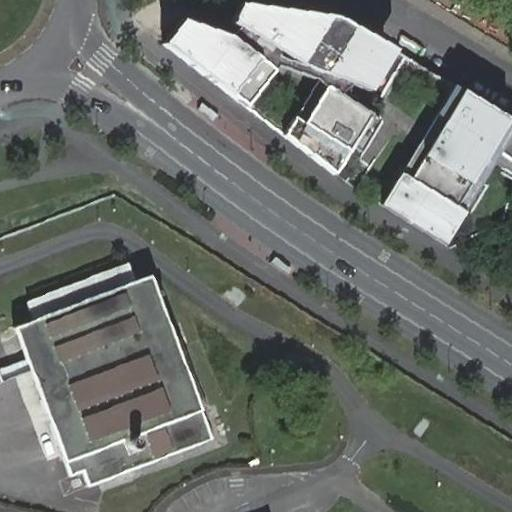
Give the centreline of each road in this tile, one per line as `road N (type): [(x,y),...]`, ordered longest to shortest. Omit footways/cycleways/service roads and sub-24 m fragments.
road 1 (tertiary): [(511,364),(326,249),(146,117)]
road 2 (residential): [(367,0),(511,82)]
road 3 (tertiary): [(25,80),(146,117)]
road 4 (tertiary): [(146,117),(79,12)]
